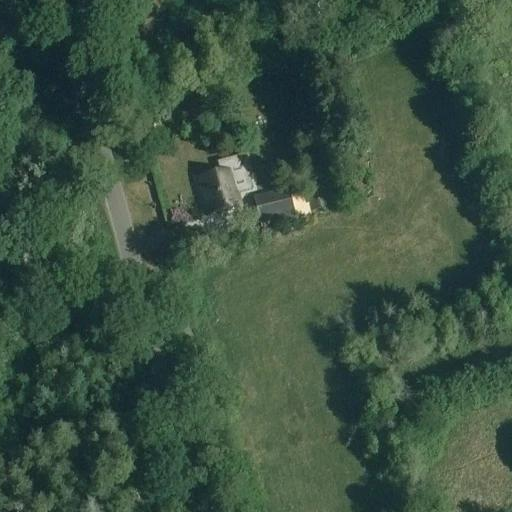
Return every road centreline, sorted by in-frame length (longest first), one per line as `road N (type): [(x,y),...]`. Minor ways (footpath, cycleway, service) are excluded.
road 1 (unclassified): [(197,511),(82,80),(82,0)]
road 2 (track): [(89,107),(422,0)]
road 3 (track): [(0,200),(50,90),(82,80)]
